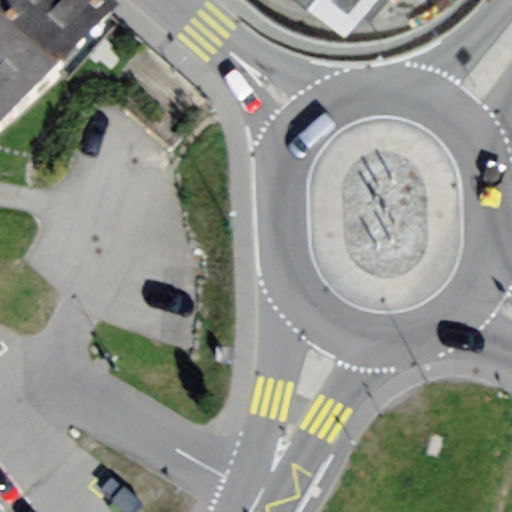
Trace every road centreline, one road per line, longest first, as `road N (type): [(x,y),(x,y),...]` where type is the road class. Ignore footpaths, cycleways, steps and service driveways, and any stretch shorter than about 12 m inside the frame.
road 1 (tertiary): [(317,111),(289,146),(285,244),(305,293),(340,323)]
road 2 (tertiary): [(252,511),(340,323)]
road 3 (tertiary): [(480,292),(497,252),(496,174),(480,130),(461,108)]
road 4 (residential): [(181,0),(317,111)]
road 5 (tertiary): [(340,323),(364,333),(417,334),(480,292)]
road 6 (tertiary): [(461,108),(421,88),(375,85),(317,111)]
